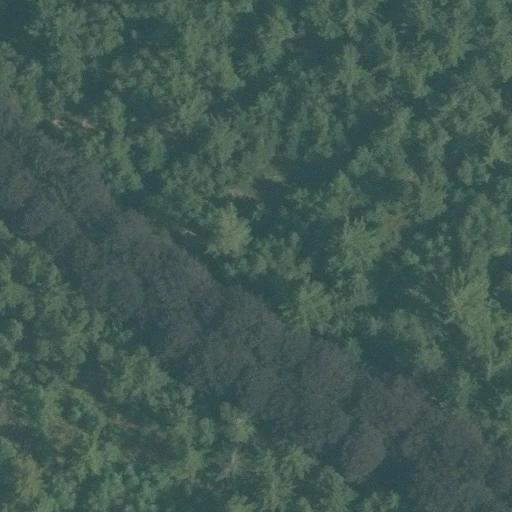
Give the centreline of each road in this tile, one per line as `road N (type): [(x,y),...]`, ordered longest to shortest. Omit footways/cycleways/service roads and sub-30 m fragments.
road 1 (track): [(511,511),(382,443),(139,273),(0,154)]
road 2 (track): [(339,511),(511,240)]
